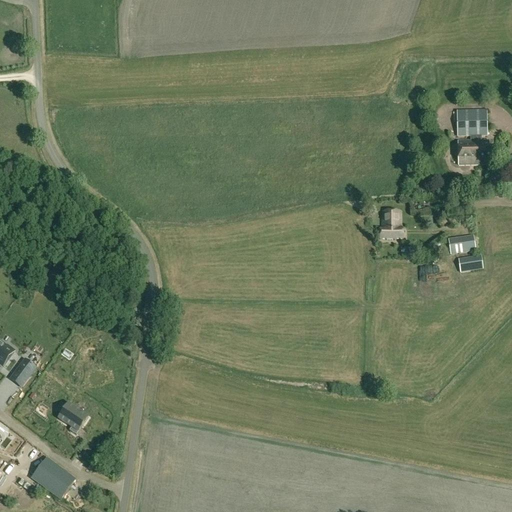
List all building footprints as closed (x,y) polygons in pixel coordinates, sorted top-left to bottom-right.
[(482,142),(482,137),(488,137),(487,112),(458,112),(458,137),(471,137),(471,142),(458,142),(459,166),(490,166),(490,142),(482,142)] [(402,230),(402,213),(383,212),(382,230),(380,230),(380,240),(404,240),(404,230),(402,230)] [(476,252),(474,238),(449,241),(450,248),(445,248),(446,256),(476,252)] [(461,273),(484,270),(482,257),(459,260),(461,273)] [(0,340),(0,362),(1,363),(12,348),(5,343),(5,344),(0,340)] [(27,359),(12,379),(23,387),(38,367),(27,359)] [(25,423),(44,437),(45,436),(51,427),(36,416),(32,415),(33,413),(18,402),(22,396),(24,389),(17,398),(6,390),(0,388),(0,405),(1,407),(24,423),(25,423)] [(79,433),(89,418),(69,405),(59,419),(72,428),(70,432),(76,436),(79,433)] [(44,439),(84,464),(90,453),(50,429),(44,439)] [(0,448),(13,459),(22,449),(1,433),(0,434),(0,448)] [(75,481),(47,459),(32,480),(60,501),(75,481)]
